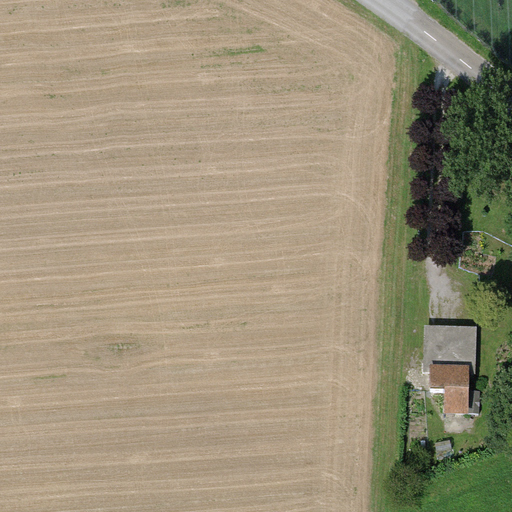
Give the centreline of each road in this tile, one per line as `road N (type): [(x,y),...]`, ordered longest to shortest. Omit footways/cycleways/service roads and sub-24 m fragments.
road 1 (track): [(449,298),(437,261),(443,46)]
road 2 (tertiary): [(382,0),(511,101)]
